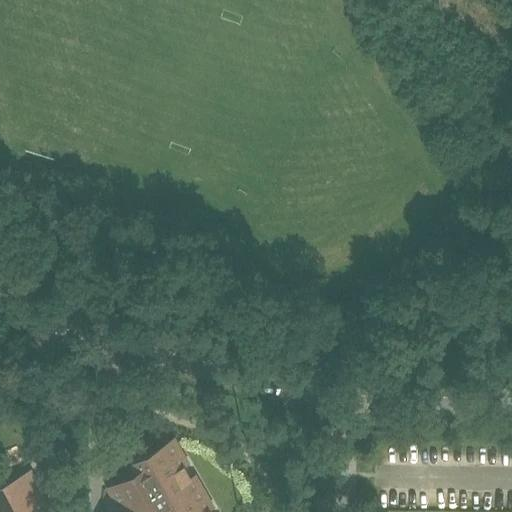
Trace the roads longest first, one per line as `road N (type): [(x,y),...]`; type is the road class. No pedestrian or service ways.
road 1 (unclassified): [(511,405),(352,402),(102,348)]
road 2 (unclassified): [(102,348),(93,511)]
